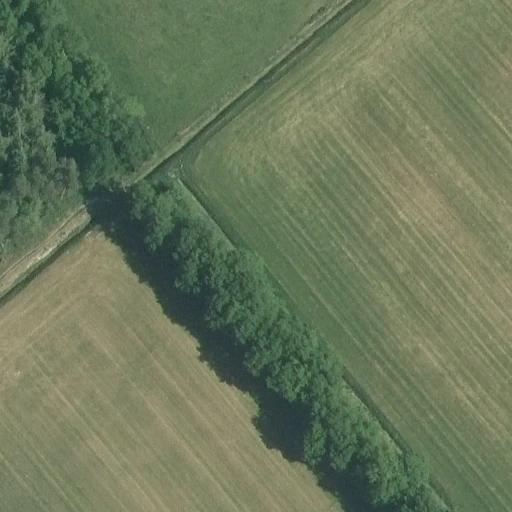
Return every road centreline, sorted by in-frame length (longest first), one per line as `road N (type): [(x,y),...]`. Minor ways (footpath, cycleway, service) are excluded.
road 1 (track): [(357,511),(95,192)]
road 2 (track): [(95,192),(0,74)]
